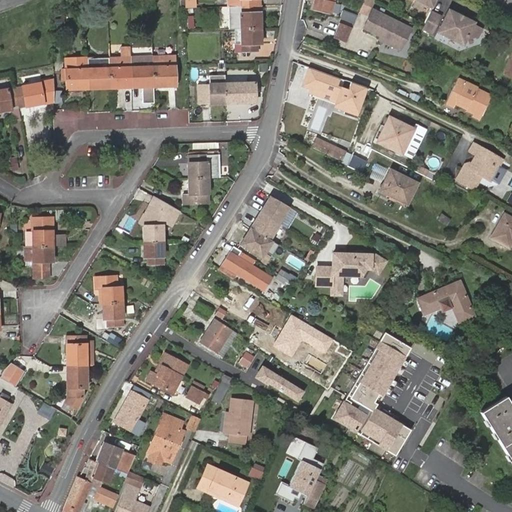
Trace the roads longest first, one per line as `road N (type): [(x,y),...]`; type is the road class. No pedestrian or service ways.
road 1 (residential): [(268,137),(259,164),(83,437),(51,511)]
road 2 (residential): [(42,195),(81,137),(155,135)]
road 3 (residential): [(120,195),(60,296),(37,308)]
road 4 (residential): [(293,0),(268,137)]
